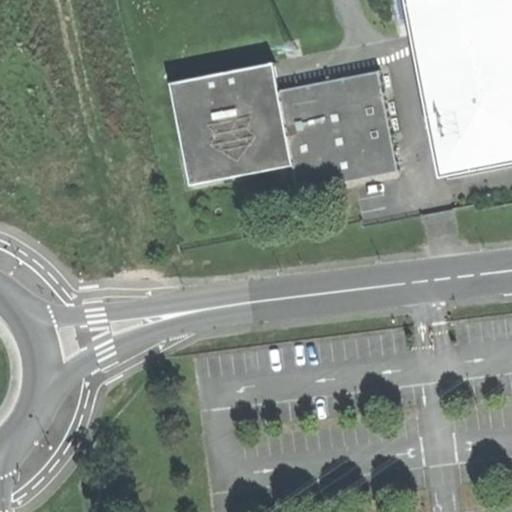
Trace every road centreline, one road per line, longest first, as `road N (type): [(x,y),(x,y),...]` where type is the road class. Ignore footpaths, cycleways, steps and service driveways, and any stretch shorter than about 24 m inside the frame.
road 1 (unclassified): [(212,307),(511,270)]
road 2 (unclassified): [(37,388),(212,307)]
road 3 (unclassified): [(212,307),(20,315)]
